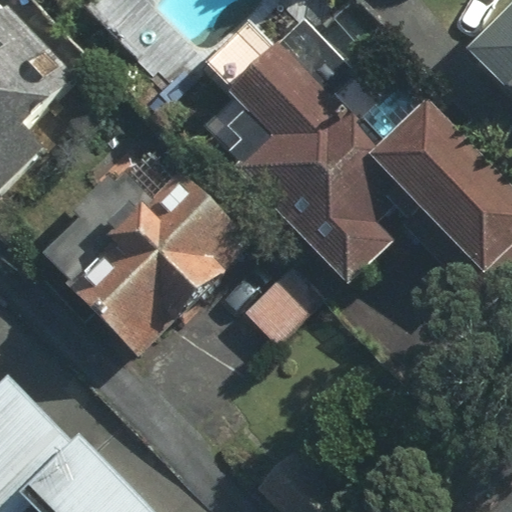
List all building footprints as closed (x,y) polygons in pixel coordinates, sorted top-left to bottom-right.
[(51,145),(42,137),(94,84),(21,12),(0,32),(0,182),(7,190),(51,145)] [(511,46),(497,62),(511,75),(511,46)] [(250,101),(291,142),(263,169),(374,281),(418,238),(411,231),(434,208),(511,285),(511,173),(446,107),(402,151),(301,50),(250,101)] [(268,242),(198,175),(87,290),(158,357),(268,242)] [(302,266),(251,316),(286,352),(337,302),(302,266)] [(155,511),(28,378),(0,404),(0,511),(47,511),(61,499),(73,511),(155,511)] [(304,458),(266,496),(282,511),(354,511),(356,510),(304,458)]
